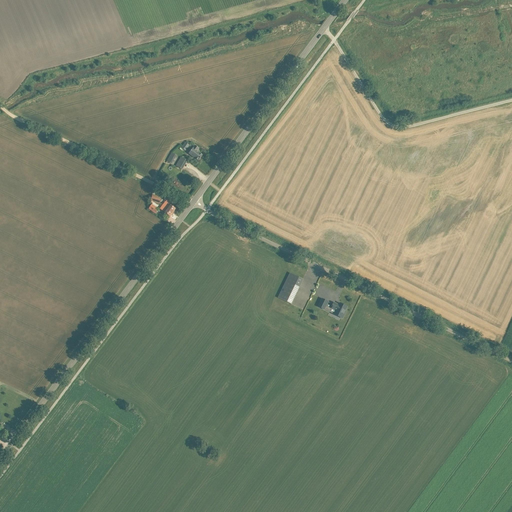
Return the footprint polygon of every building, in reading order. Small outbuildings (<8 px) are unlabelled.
[(202,155),(200,154),(197,151),(199,148),(195,145),(193,148),(189,153),(198,161),(202,155)] [(182,156),(176,166),(182,170),(188,160),(182,156)] [(153,195),(151,202),(159,204),(160,197),(153,195)] [(176,209),(174,208),(169,205),(170,203),(171,202),(166,197),(162,203),(163,204),(162,205),(165,206),(168,207),(167,208),(171,211),(173,213),(176,209)] [(151,204),(148,209),(155,213),(158,209),(151,204)] [(173,213),(171,211),(167,208),(168,207),(165,206),(162,205),(160,209),(162,210),(170,216),(173,213)] [(303,279),(290,273),(278,298),(291,304),(303,279)] [(328,302),(322,299),(319,307),(325,310),(328,302)] [(338,305),(334,303),(331,309),(338,312),(337,316),(343,319),(346,311),(345,311),(347,307),(340,304),(339,306),(337,305),(338,305)]
